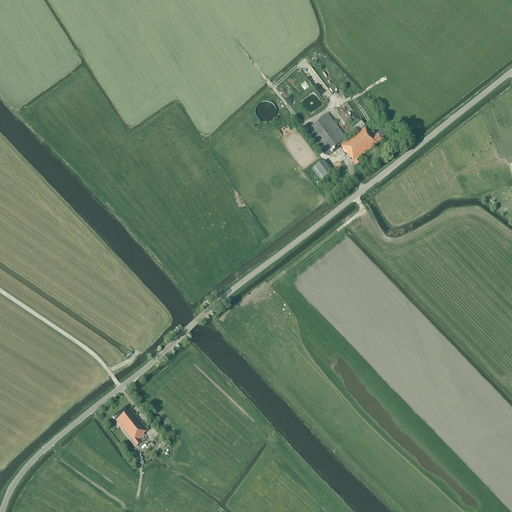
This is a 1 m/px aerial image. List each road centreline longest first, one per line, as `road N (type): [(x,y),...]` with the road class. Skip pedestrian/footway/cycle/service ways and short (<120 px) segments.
road 1 (tertiary): [(1,511),(37,455),(222,297),(511,71)]
road 2 (unknown): [(118,388),(91,356),(0,293)]
